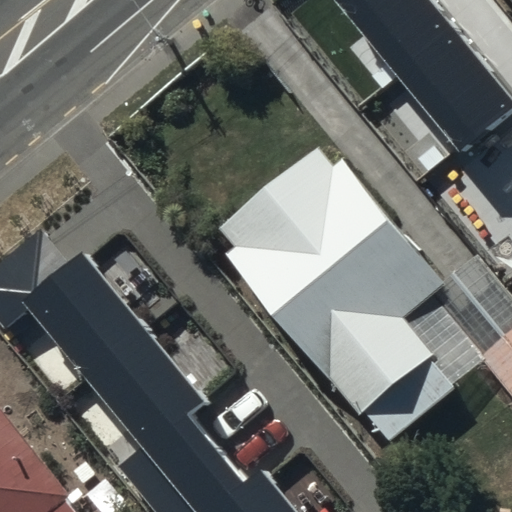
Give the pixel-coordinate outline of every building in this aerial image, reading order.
[(397,7),(336,58),(459,206),(463,203),(469,210),(497,187),(490,179),(511,161),(511,77),(478,37),(473,42),(437,0),(418,0),(402,13),(397,7)] [(335,159),(321,138),(217,222),(361,408),(369,403),(391,432),(456,379),(432,351),(439,346),(410,307),(448,276),(348,151),(335,159)] [(46,229),(0,266),(0,311),(13,327),(36,308),(205,511),(310,511),(268,461),(252,474),(198,408),(212,397),(89,248),(73,262),(46,229)] [(511,294),(481,257),(437,290),(511,384),(511,294)] [(86,511),(0,401),(0,511),(86,511)] [(424,511),(401,482),(364,511),(424,511)]
